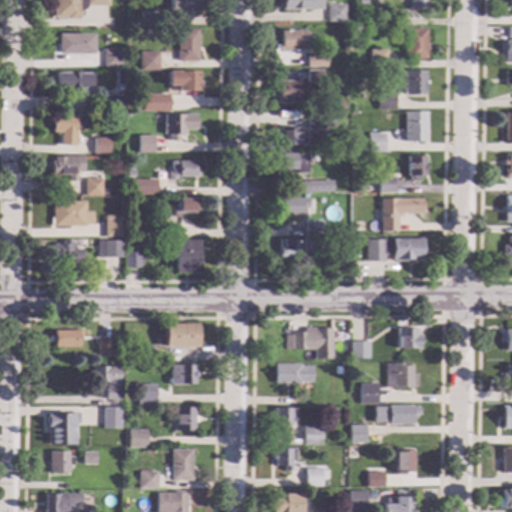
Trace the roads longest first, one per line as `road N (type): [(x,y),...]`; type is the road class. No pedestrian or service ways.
road 1 (residential): [(15,0),(6,511)]
road 2 (residential): [(467,0),(459,511)]
road 3 (residential): [(239,0),(232,511)]
road 4 (residential): [(511,298),(0,301)]
